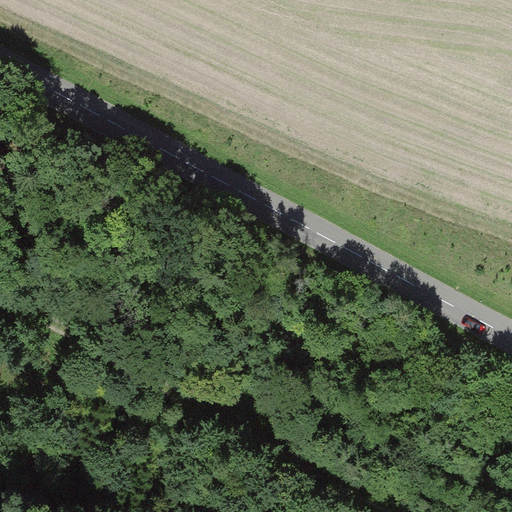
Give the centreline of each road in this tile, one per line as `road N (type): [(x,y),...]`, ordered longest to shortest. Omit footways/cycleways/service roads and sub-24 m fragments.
road 1 (tertiary): [(0,62),(511,337)]
road 2 (track): [(0,294),(377,511)]
